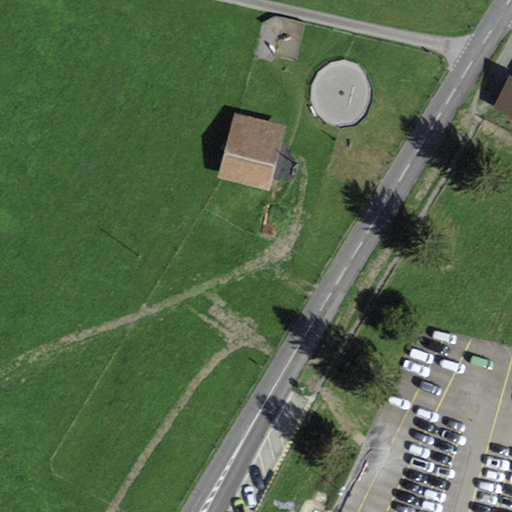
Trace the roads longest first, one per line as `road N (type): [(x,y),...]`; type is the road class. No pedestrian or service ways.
road 1 (tertiary): [(504,0),(198,511)]
road 2 (unknown): [(476,511),(498,425),(461,405),(431,422),(396,511)]
